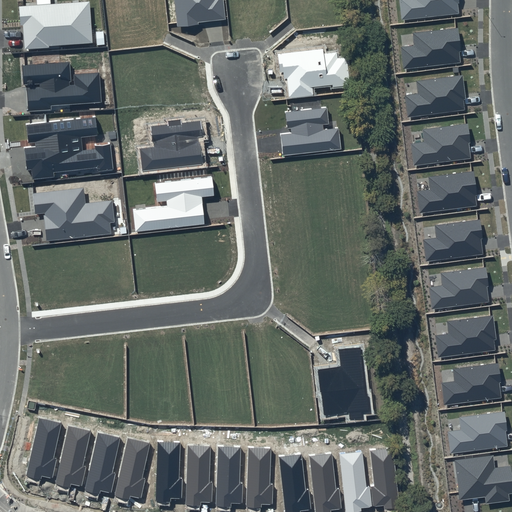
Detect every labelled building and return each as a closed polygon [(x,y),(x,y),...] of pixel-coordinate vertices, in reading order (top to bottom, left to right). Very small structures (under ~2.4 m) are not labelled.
[(36,0),(37,5),(19,7),(21,26),(23,26),(25,49),(93,44),(90,2),(51,4),(50,0),(36,0)] [(174,0),(177,27),(226,22),(223,0),(174,0)] [(459,0),(398,0),(401,20),(458,14),(457,3),(459,3),(459,0)] [(459,28),(412,33),(413,46),(400,47),(403,69),(460,62),(459,52),(461,52),(459,28)] [(323,49),(278,54),(280,72),(283,72),(284,79),(287,79),(289,98),(314,96),(312,87),(332,84),(333,88),(351,86),(346,57),(338,58),(337,52),(323,54),(323,49)] [(69,61),(22,65),(23,86),(27,85),(28,111),(52,110),(52,106),(102,102),(99,72),(70,74),(69,61)] [(464,75),(417,81),(418,93),(405,95),(408,117),(465,110),(464,100),(466,99),(464,75)] [(327,108),(285,113),(287,128),(291,128),(291,132),(280,134),(283,156),(341,149),(338,128),(324,130),(323,125),(329,124),(327,108)] [(96,117),(26,125),(29,147),(24,147),(26,170),(31,170),(33,179),(54,177),(54,173),(97,168),(97,172),(114,170),(110,142),(95,144),(95,149),(83,150),(81,137),(98,135),(96,117)] [(201,120),(151,126),(154,147),(139,149),(142,172),(202,165),(198,137),(203,136),(201,120)] [(468,124),(423,130),(425,142),(411,144),(414,166),(471,159),(469,143),(471,143),(468,124)] [(475,171),(428,177),(430,190),(417,191),(419,213),(476,206),(475,196),(477,196),(475,171)] [(212,177),(154,183),(157,202),(167,201),(167,206),(133,209),(135,232),(205,224),(201,197),(214,196),(212,177)] [(83,188),(32,194),(35,214),(44,213),(47,240),(111,233),(110,223),(115,222),(112,200),(85,203),(83,188)] [(480,220),(435,225),(437,238),(424,239),(426,261),(483,255),(481,239),(483,239),(480,220)] [(487,267),(441,273),(443,285),(430,287),(432,309),(490,302),(487,286),(489,286),(487,267)] [(494,316),(447,321),(449,334),(436,335),(438,357),(495,351),(494,340),(496,340),(494,316)] [(341,366),(318,370),(323,415),(349,412),(350,420),(364,418),(363,412),(370,411),(361,348),(338,351),(341,366)] [(499,363),(453,368),(455,381),(442,382),(444,404),(501,398),(499,382),(501,382),(499,363)] [(505,411),(460,417),(461,430),(448,431),(451,453),(508,447),(506,431),(507,431),(505,411)] [(61,423),(39,418),(26,476),(41,480),(42,476),(52,478),(57,459),(53,458),(61,423)] [(90,431),(68,426),(55,484),(70,487),(71,484),(81,486),(86,466),(82,465),(90,431)] [(120,438),(98,433),(85,490),(100,494),(101,491),(111,493),(115,473),(112,472),(120,438)] [(150,443),(128,438),(115,496),(130,500),(130,496),(141,498),(145,479),(142,478),(150,443)] [(180,442),(157,442),(156,501),(171,502),(171,498),(182,498),(183,478),(179,478),(180,442)] [(210,446),(187,446),(186,505),(201,506),(201,502),(212,502),(213,482),(209,482),(210,446)] [(240,448),(217,447),(216,507),(231,507),(231,504),(242,504),(242,484),(238,484),(240,448)] [(270,448),(248,448),(247,507),(262,508),(262,504),(273,504),(273,484),(269,484),(270,448)] [(400,507),(394,448),(371,450),(376,486),(372,486),(374,506),(385,505),(385,509),(400,507)] [(363,452),(340,454),(346,511),(358,511),(362,511),(361,508),(372,507),(370,487),(366,487),(363,452)] [(332,454),(310,456),(316,511),(331,511),(331,510),(342,509),(340,489),(336,489),(332,454)] [(302,455),(279,457),(285,511),(300,511),(301,511),(311,510),(309,490),(305,490),(302,455)] [(493,455),(455,460),(459,500),(485,497),(486,504),(510,501),(509,494),(511,493),(511,475),(510,465),(494,468),(493,455)]
